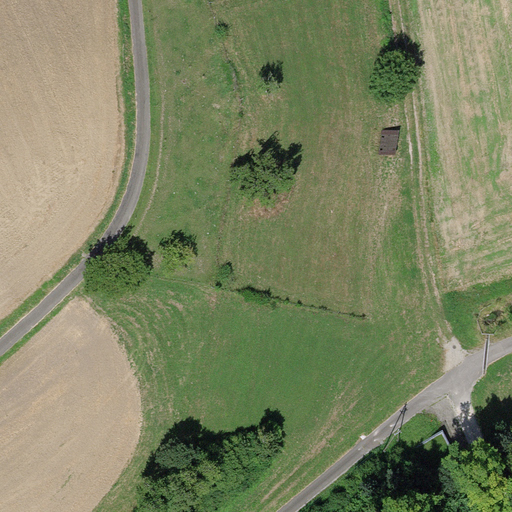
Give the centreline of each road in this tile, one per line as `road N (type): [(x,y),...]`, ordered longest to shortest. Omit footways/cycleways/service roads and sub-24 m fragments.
road 1 (track): [(0,347),(122,215),(137,118),(127,0)]
road 2 (track): [(511,343),(455,374),(284,511)]
road 3 (track): [(455,374),(481,469),(502,511)]
